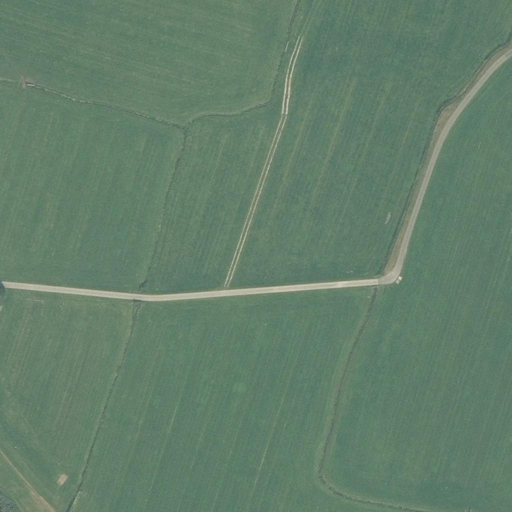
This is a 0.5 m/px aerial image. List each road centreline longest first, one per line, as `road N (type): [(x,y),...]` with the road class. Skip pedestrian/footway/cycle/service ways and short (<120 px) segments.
road 1 (unclassified): [(132,297),(388,279),(444,132),(511,53)]
road 2 (unclassified): [(132,297),(0,284)]
